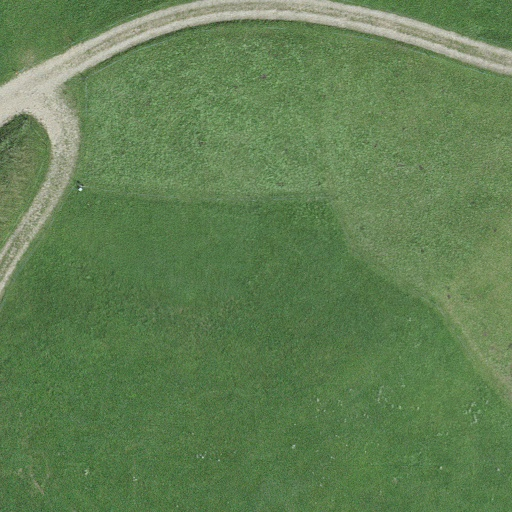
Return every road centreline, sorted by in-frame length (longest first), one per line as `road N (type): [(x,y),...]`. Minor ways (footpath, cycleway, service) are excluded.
road 1 (track): [(0,118),(20,98),(113,47),(206,19),(312,13),(511,65)]
road 2 (track): [(30,92),(75,138),(0,279)]
